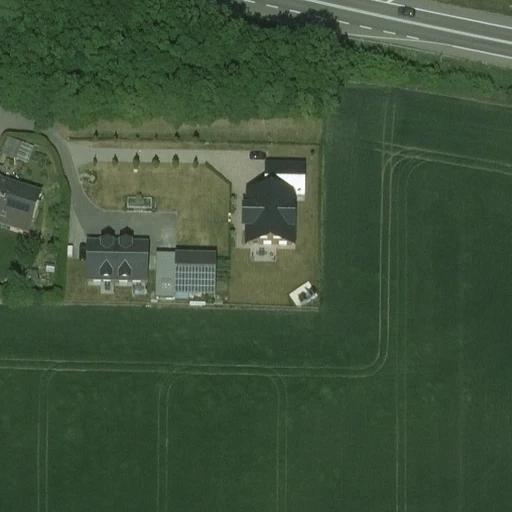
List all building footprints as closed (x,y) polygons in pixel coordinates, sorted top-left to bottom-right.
[(0,153),(15,159),(21,142),(6,137),(0,153)] [(164,166),(123,165),(123,159),(97,159),(96,195),(98,195),(98,193),(120,194),(120,201),(164,202),(164,166)] [(40,194),(0,181),(0,227),(27,236),(40,194)] [(293,197),(251,197),(251,196),(250,196),(249,198),(250,198),(249,213),(245,212),(244,230),(249,230),(249,244),(249,246),(251,246),(290,247),(292,247),(292,245),(293,197)] [(146,248),(89,247),(88,282),(145,283),(146,248)] [(216,260),(176,259),(175,294),(215,295),(216,260)]
